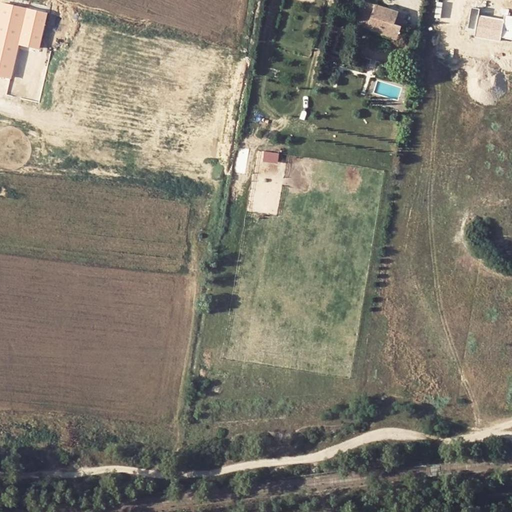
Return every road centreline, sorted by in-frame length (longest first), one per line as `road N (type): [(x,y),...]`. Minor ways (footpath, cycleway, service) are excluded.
road 1 (track): [(511,431),(440,439),(395,433),(179,477),(84,468),(0,473)]
road 2 (track): [(429,438),(434,478),(450,500),(511,495)]
